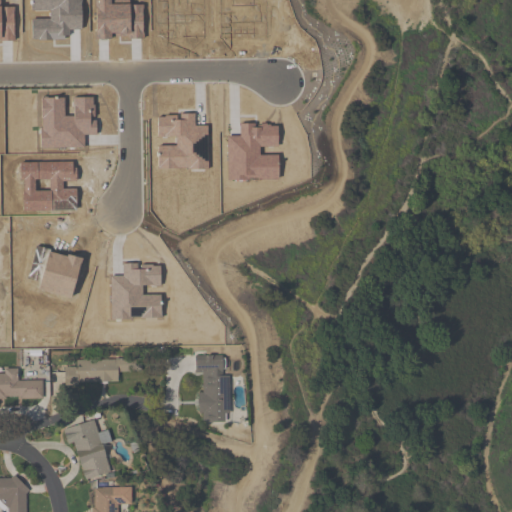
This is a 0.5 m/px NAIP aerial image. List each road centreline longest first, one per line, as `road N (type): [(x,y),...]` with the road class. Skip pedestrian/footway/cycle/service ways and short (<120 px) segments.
road 1 (residential): [(0,76),(259,74),(277,81)]
road 2 (residential): [(13,446),(79,410),(145,405)]
road 3 (residential): [(128,76),(118,217)]
